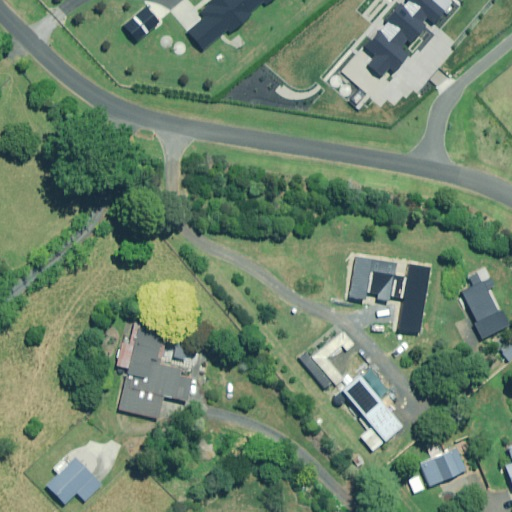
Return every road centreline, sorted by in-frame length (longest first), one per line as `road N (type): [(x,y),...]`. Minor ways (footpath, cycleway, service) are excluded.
road 1 (unclassified): [(511,199),(449,174),(154,123),(111,108),(66,80),(0,15)]
road 2 (unknown): [(365,511),(304,456),(231,411)]
